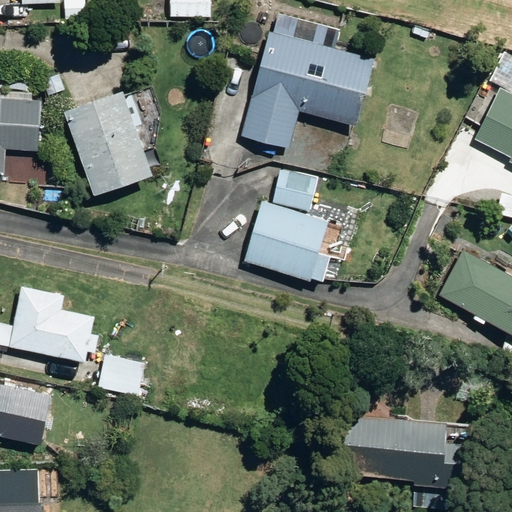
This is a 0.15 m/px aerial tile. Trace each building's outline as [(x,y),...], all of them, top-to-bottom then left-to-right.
[(174,0),(175,12),(216,13),(216,0),(174,0)] [(221,7),(225,17),(238,12),(234,2),(221,7)] [(250,133),(297,145),(306,106),(366,120),(382,53),(329,40),(333,20),(285,9),(280,29),(275,27),(250,133)] [(0,168),(9,169),(11,144),(45,146),(47,97),(21,95),(21,92),(11,91),(11,94),(3,94),(4,69),(0,68),(0,168)] [(511,86),(505,83),(481,136),(511,150),(511,86)] [(74,105),(103,190),(162,170),(134,86),(74,105)] [(318,272),(331,276),(338,250),(325,246),(335,214),(314,208),(323,175),(287,164),(277,199),(268,197),(251,256),(317,275),(318,272)] [(159,210),(166,227),(189,217),(182,200),(159,210)] [(119,222),(152,229),(156,215),(122,207),(119,222)] [(441,285),(511,318),(511,261),(464,238),(441,285)] [(10,336),(88,351),(90,340),(97,341),(100,323),(95,322),(98,305),(65,298),(68,284),(22,275),(10,336)] [(208,403),(282,418),(302,326),(231,311),(224,340),(212,337),(205,371),(215,373),(208,403)] [(511,347),(511,325),(506,324),(500,344),(511,347)] [(100,377),(139,385),(146,353),(106,345),(100,377)] [(0,423),(44,432),(55,384),(19,376),(20,372),(9,370),(8,374),(0,372),(0,423)] [(423,497),(464,499),(464,474),(472,475),(473,430),(453,429),(453,408),(354,406),(352,466),(410,468),(410,473),(423,473),(423,497)] [(0,511),(47,511),(47,493),(51,493),(50,459),(0,460),(0,511)]
